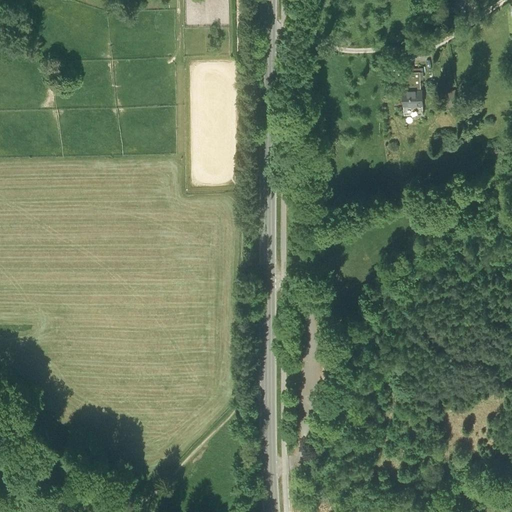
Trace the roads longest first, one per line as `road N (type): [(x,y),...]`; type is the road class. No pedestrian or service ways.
road 1 (primary): [(270,511),(267,0)]
road 2 (track): [(266,393),(252,393),(133,511)]
